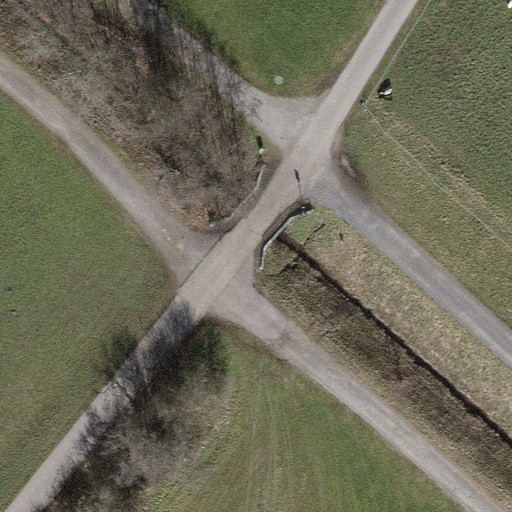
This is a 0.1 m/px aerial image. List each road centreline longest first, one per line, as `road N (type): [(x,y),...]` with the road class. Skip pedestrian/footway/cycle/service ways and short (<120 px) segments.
road 1 (track): [(499,511),(0,63)]
road 2 (track): [(32,511),(233,271)]
road 3 (track): [(511,351),(305,169)]
road 4 (track): [(116,0),(305,169)]
road 5 (track): [(413,0),(305,169)]
road 6 (track): [(305,169),(233,271)]
